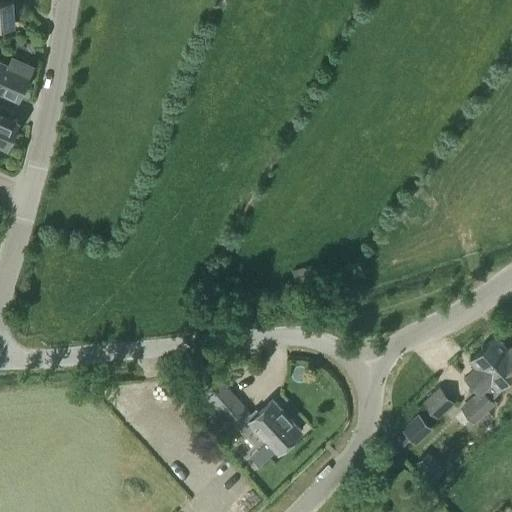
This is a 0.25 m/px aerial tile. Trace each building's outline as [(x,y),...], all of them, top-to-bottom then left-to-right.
[(0,0),(0,24),(14,24),(12,0),(0,0)] [(0,87),(18,95),(32,64),(26,61),(32,49),(19,43),(10,63),(0,58),(0,87)] [(0,141),(7,144),(17,121),(0,112),(0,141)] [(296,284),(315,279),(311,264),(292,269),(296,284)] [(495,335),(483,347),(509,375),(511,372),(511,343),(507,348),(495,335)] [(496,387),(509,375),(483,347),(469,359),(478,368),(469,377),(467,375),(466,377),(479,391),(462,406),(474,418),(493,401),(491,398),(499,390),(496,387)] [(233,427),(249,413),(223,383),(207,397),(233,427)] [(433,412),(450,397),(440,387),(424,402),(433,412)] [(277,451),(301,429),(272,398),(248,420),(249,421),(240,429),(257,448),(266,439),(277,451)] [(419,412),(402,428),(416,444),(433,428),(419,412)] [(417,462),(431,477),(440,469),(426,454),(417,462)]
